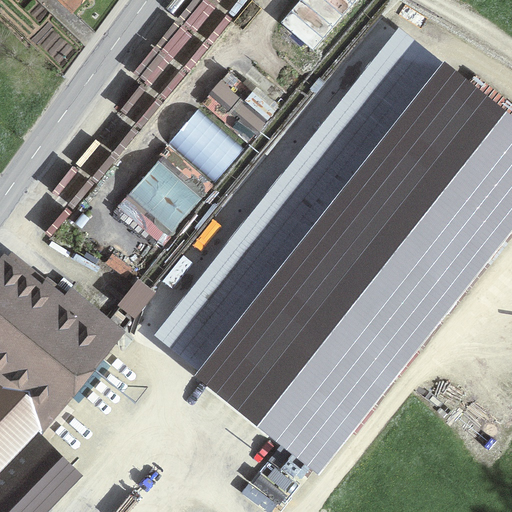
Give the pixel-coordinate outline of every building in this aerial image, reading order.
[(297,0),(282,17),(315,46),(355,0),(297,0)] [(511,232),(511,119),(442,64),(193,378),(318,476),(511,232)] [(280,100),(228,65),(201,105),(253,140),(280,100)] [(198,107),(169,139),(216,180),(245,147),(198,107)] [(168,146),(124,196),(168,235),(212,185),(168,146)] [(0,489),(2,491),(44,450),(43,450),(28,434),(38,424),(40,426),(119,329),(70,290),(59,304),(5,262),(0,267),(0,489)] [(118,296),(135,311),(157,288),(140,272),(118,296)] [(2,491),(0,493),(0,511),(30,511),(68,473),(44,449),(44,450),(2,491)]
